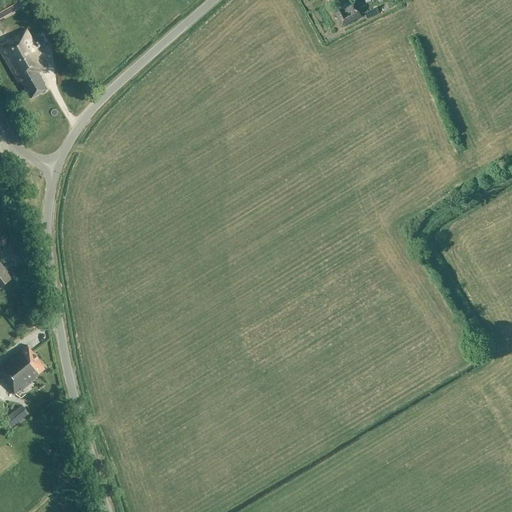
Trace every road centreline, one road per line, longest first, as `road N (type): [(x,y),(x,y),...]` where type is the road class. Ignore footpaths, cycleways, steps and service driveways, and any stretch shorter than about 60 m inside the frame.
road 1 (tertiary): [(105,511),(52,291),(46,208),(54,168)]
road 2 (track): [(475,354),(483,348),(480,335),(423,232),(511,173)]
road 3 (unclassified): [(54,168),(95,104),(214,0)]
